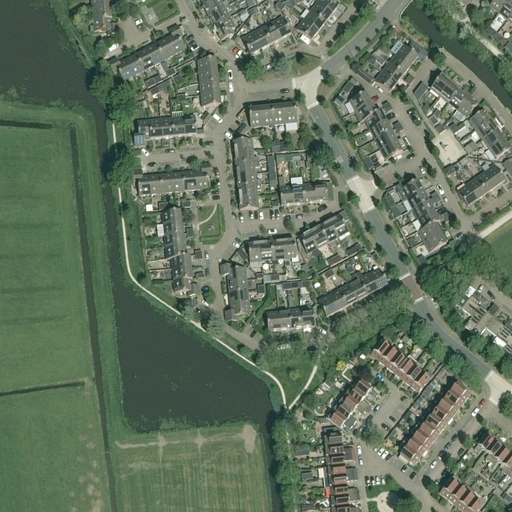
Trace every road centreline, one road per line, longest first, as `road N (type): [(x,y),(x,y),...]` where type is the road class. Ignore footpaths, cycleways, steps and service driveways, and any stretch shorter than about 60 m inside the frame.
road 1 (residential): [(227,230),(213,256),(217,305),(223,327),(257,350),(324,342),(335,326),(410,289)]
road 2 (residential): [(511,129),(473,82),(436,58),(394,104),(425,158)]
road 3 (residential): [(237,75),(296,46),(317,52),(358,0)]
road 4 (tertiary): [(501,387),(433,331),(410,289)]
road 5 (tertiary): [(303,83),(354,48),(396,0)]
road 6 (tertiary): [(359,193),(303,83)]
